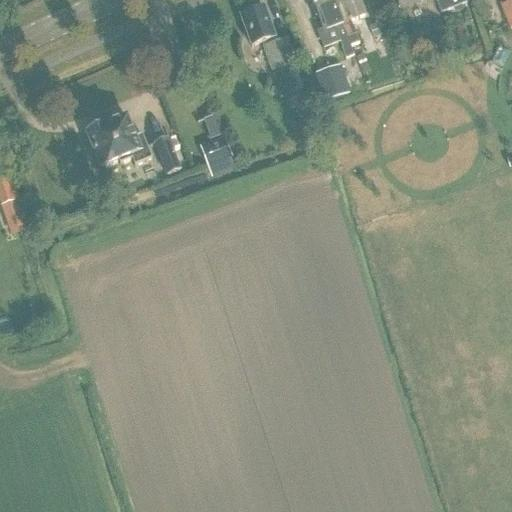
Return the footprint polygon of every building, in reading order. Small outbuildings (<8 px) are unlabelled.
[(351,48),(350,48),(331,0),(310,0),(323,31),(318,33),(324,50),(340,43),(347,60),(354,57),(351,48)] [(358,0),(331,0),(350,48),(351,48),(359,44),(351,23),(365,17),(358,0)] [(397,0),(401,9),(423,0),(435,0),(441,15),(467,4),(465,0),(397,0)] [(511,0),(499,0),(511,31),(511,30),(511,0)] [(241,18),(252,48),(262,44),(272,73),(280,70),(289,97),(303,92),(294,65),(296,64),(287,40),(277,44),(264,10),(241,18)] [(370,27),(374,39),(384,35),(380,24),(370,27)] [(350,93),(341,66),(307,77),(316,104),(350,93)] [(106,127),(86,135),(101,171),(119,163),(120,167),(132,162),(135,169),(152,161),(142,137),(135,140),(127,119),(106,127)] [(181,172),(168,140),(155,146),(168,177),(169,177),(181,172)] [(26,233),(16,203),(18,202),(10,177),(0,180),(0,201),(2,208),(12,239),(26,233)]
